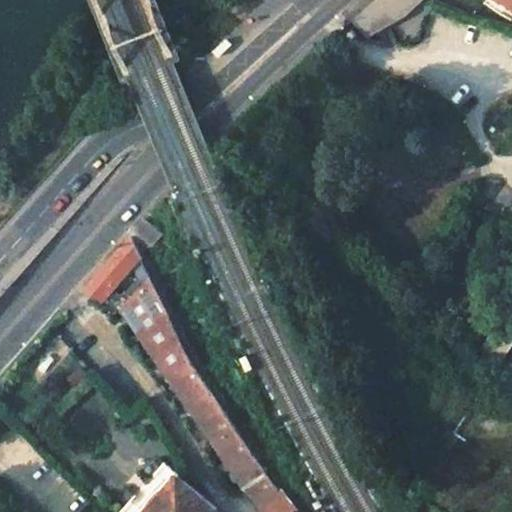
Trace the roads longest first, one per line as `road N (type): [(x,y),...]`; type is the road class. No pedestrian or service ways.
road 1 (unknown): [(63,276),(160,385),(238,492),(243,511)]
road 2 (track): [(175,0),(99,67),(45,157),(0,207)]
road 3 (primary): [(0,350),(179,147)]
road 4 (primary): [(163,133),(0,319)]
road 5 (secondary): [(163,133),(126,132),(106,145),(0,263)]
road 6 (primary): [(314,10),(163,133)]
road 7 (primary): [(179,147),(254,81),(314,10)]
